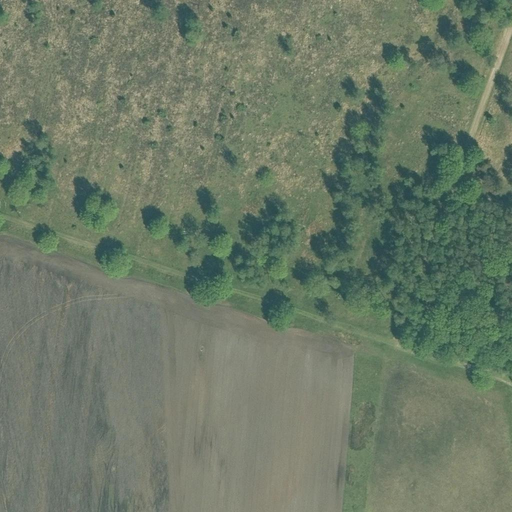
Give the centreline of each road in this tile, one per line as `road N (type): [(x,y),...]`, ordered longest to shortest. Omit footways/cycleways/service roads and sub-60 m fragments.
road 1 (track): [(394,342),(0,217)]
road 2 (track): [(511,13),(394,342)]
road 3 (track): [(511,380),(394,342)]
